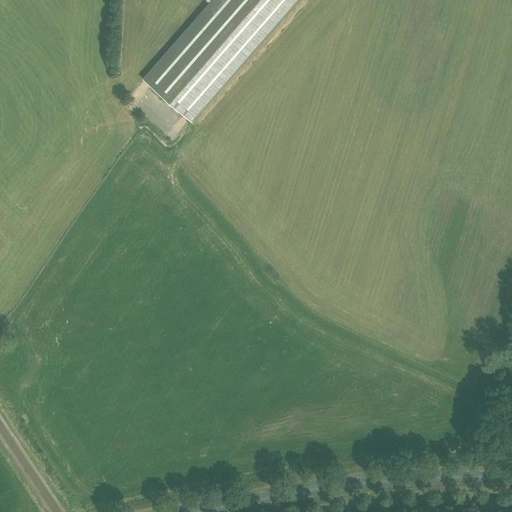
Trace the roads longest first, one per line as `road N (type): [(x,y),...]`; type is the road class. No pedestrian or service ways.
road 1 (primary): [(204,511),(375,483),(511,480)]
road 2 (unclassified): [(328,511),(427,500),(511,501)]
